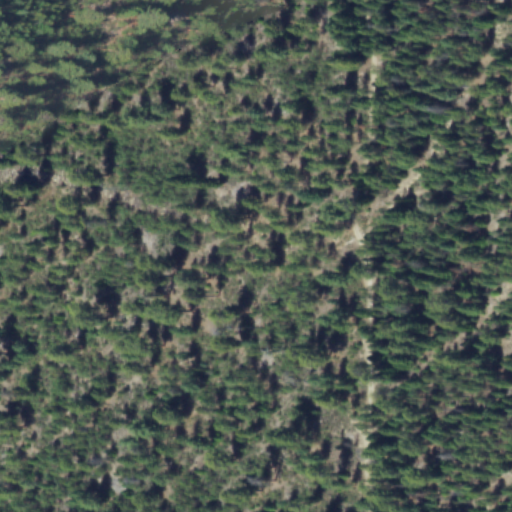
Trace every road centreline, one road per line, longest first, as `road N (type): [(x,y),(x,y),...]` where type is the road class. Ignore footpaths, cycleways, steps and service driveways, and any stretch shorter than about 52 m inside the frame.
road 1 (track): [(359,0),(370,137),(366,511)]
road 2 (track): [(0,173),(69,181),(284,242),(367,275)]
